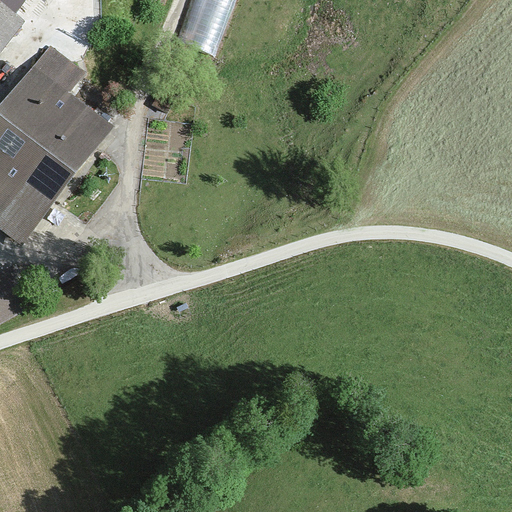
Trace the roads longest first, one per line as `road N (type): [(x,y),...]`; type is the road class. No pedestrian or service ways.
road 1 (unclassified): [(0,342),(371,234),(431,237),(511,262)]
road 2 (track): [(176,0),(141,87),(119,196),(138,297)]
